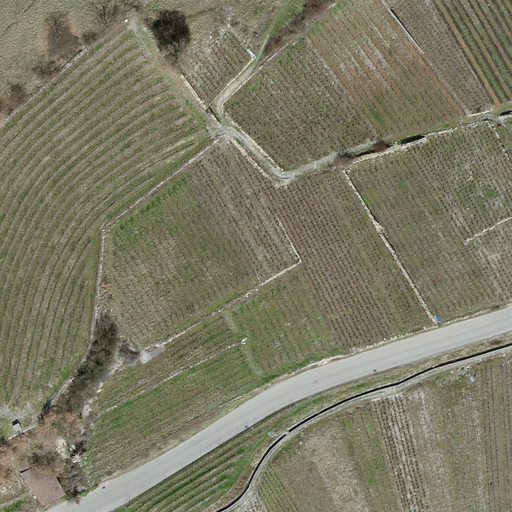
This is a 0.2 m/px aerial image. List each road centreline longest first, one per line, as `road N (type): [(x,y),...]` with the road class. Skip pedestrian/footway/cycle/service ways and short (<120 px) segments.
road 1 (unclassified): [(511,316),(299,386),(64,511)]
road 2 (track): [(293,0),(211,108),(276,179)]
